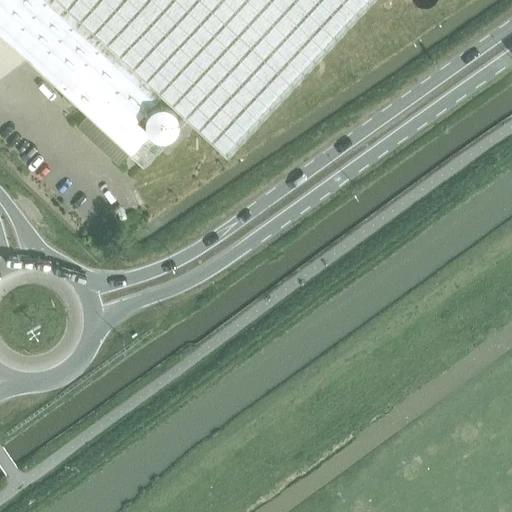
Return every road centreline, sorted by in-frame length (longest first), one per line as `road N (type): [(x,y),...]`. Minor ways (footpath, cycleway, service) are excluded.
road 1 (primary): [(511,28),(199,251),(138,277),(84,287)]
road 2 (primary): [(95,319),(205,275),(511,57)]
road 3 (primary): [(7,381),(38,385),(68,374),(89,350),(95,319)]
